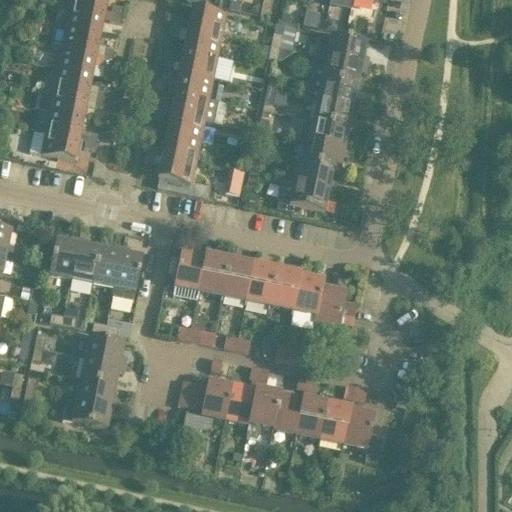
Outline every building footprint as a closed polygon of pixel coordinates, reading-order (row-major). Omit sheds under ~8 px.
[(61,7),(61,8),(104,16),(106,0),(71,0),(70,8),(61,7)] [(228,12),(238,14),(239,6),(229,4),(228,12)] [(247,15),(256,17),(258,7),(252,6),(248,9),(247,15)] [(61,8),(61,10),(69,11),(66,30),(100,37),(104,16),(61,8)] [(111,10),(110,17),(121,19),(122,12),(111,10)] [(187,33),(221,40),(225,18),(191,11),(187,33)] [(302,29),(304,29),(316,31),(318,18),(305,15),(302,29)] [(110,17),(108,25),(119,27),(121,19),(110,17)] [(171,30),(181,32),(183,24),(172,22),(171,30)] [(53,50),(95,58),(100,37),(66,30),(62,51),(53,49),(53,50)] [(181,32),(171,30),(169,38),(180,40),(181,32)] [(182,54),(216,61),(221,40),(187,33),(182,54)] [(368,62),(362,61),(365,47),(330,40),(330,41),(318,38),(313,59),(325,62),(366,70),(368,62)] [(272,39),(270,50),(279,52),(281,40),(272,39)] [(57,73),(91,80),(95,58),(53,50),(52,52),(61,54),(57,73)] [(276,65),(279,52),(270,50),(267,63),(276,65)] [(102,60),(112,62),(114,54),(103,52),(102,60)] [(178,75),(212,82),(216,61),(182,54),(178,75)] [(112,62),(102,60),(100,68),(111,70),(112,62)] [(325,62),(323,71),(315,69),(311,72),(309,80),(356,90),(359,77),(364,79),(366,70),(325,62)] [(162,72),(173,74),(174,67),(164,64),(162,72)] [(173,74),(162,72),(160,80),(171,82),(173,74)] [(44,92),(87,101),(91,80),(57,73),(53,93),(44,91),(44,92)] [(174,97),(208,104),(212,82),(178,75),(174,97)] [(302,101),(357,112),(359,104),(353,103),(356,90),(309,80),(308,84),(305,87),(302,101)] [(267,94),(275,95),(277,84),(270,82),(267,94)] [(49,115),(83,122),(87,101),(44,92),(44,95),(52,96),(49,115)] [(94,102),(104,104),(105,96),(95,94),(94,102)] [(275,95),(267,94),(264,107),(272,108),(275,95)] [(169,118),(203,125),(213,127),(218,106),(208,104),(174,97),(169,118)] [(316,106),(312,125),(347,132),(350,120),(355,121),(357,112),(302,101),(301,103),(316,106)] [(104,104),(94,102),(92,111),(102,113),(104,104)] [(0,121),(8,123),(11,108),(8,107),(0,105),(0,121)] [(154,115),(164,117),(165,109),(155,107),(154,115)] [(36,135),(78,143),(83,122),(49,115),(48,117),(37,114),(33,133),(36,134),(36,135)] [(164,117),(154,115),(152,123),(162,125),(164,117)] [(203,125),(169,118),(165,139),(199,146),(203,125)] [(312,125),(303,123),(298,144),(308,146),(348,155),(350,146),(345,145),(347,132),(312,125)] [(258,136),(266,137),(268,125),(260,124),(258,136)] [(250,127),(240,125),(238,131),(248,133),(250,127)] [(78,143),(36,135),(36,137),(44,138),(40,158),(74,165),(78,143)] [(266,137),(258,136),(255,149),(263,151),(266,137)] [(85,144),(96,146),(97,139),(87,137),(85,144)] [(161,160),(195,167),(199,146),(165,139),(161,160)] [(96,146),(85,144),(83,153),(94,155),(96,146)] [(297,166),(339,175),(341,162),(347,163),(348,155),(308,146),(304,166),(297,165),(297,166)] [(145,157),(155,159),(157,151),(146,149),(145,157)] [(155,159),(145,157),(143,165),(154,167),(155,159)] [(195,167),(161,160),(156,182),(190,189),(195,167)] [(249,178),(257,180),(259,168),(251,166),(249,178)] [(281,185),(333,196),(334,187),(329,186),(331,175),(338,176),(339,175),(297,166),(292,187),(281,185)] [(239,201),(244,177),(230,174),(225,198),(239,201)] [(257,180),(249,178),(246,190),(255,192),(257,180)] [(323,217),(326,203),(331,204),(333,196),(281,185),(281,186),(279,189),(277,192),(277,197),(278,200),(275,214),(299,219),(301,212),(323,217)] [(245,200),(243,210),(254,212),(257,202),(245,200)] [(316,241),(318,227),(292,223),(290,237),(316,241)] [(0,255),(6,257),(10,235),(0,232),(0,255)] [(48,279),(70,283),(78,243),(70,241),(69,247),(55,244),(48,279)] [(78,243),(70,283),(91,288),(98,252),(86,250),(87,245),(78,243)] [(98,252),(91,288),(112,292),(120,251),(112,250),(111,255),(98,252)] [(38,263),(46,265),(48,253),(40,251),(38,263)] [(129,253),(120,251),(112,292),(134,296),(141,261),(142,260),(128,258),(129,253)] [(195,305),(197,295),(198,295),(204,262),(180,257),(171,300),(195,305)] [(204,262),(198,295),(221,299),(228,266),(204,262)] [(44,277),(46,265),(38,263),(35,276),(44,277)] [(228,266),(221,299),(245,304),(251,271),(228,266)] [(251,271),(245,304),(268,309),(275,276),(251,271)] [(275,276),(268,309),(292,314),(298,281),(275,276)] [(322,286),(298,281),(292,314),(313,318),(312,328),(314,328),(313,330),(320,336),(328,337),(336,334),(336,333),(338,333),(341,321),(352,323),(355,307),(344,305),(346,293),(322,288),(322,286)] [(31,293),(29,306),(37,307),(40,294),(31,293)] [(35,319),(37,307),(29,306),(26,317),(35,319)] [(49,327),(61,330),(62,321),(50,319),(49,327)] [(75,324),(62,321),(61,330),(73,332),(75,324)] [(178,331),(175,343),(187,346),(192,322),(190,333),(178,331)] [(187,346),(201,349),(211,351),(214,338),(202,336),(204,325),(192,322),(187,346)] [(91,336),(103,338),(105,330),(93,327),(91,336)] [(117,332),(105,330),(103,338),(115,341),(117,332)] [(23,336),(20,348),(29,350),(31,338),(23,336)] [(35,340),(33,352),(42,354),(44,342),(35,340)] [(88,340),(83,362),(124,370),(125,362),(120,361),(123,347),(88,340)] [(234,356),(237,343),(225,341),(222,353),(234,356)] [(281,365),(286,343),(278,342),(273,364),(281,365)] [(237,343),(234,356),(247,359),(249,346),(237,343)] [(302,347),(286,345),(286,343),(281,365),(298,369),(301,355),(300,355),(302,347)] [(26,362),(29,350),(20,348),(18,361),(26,362)] [(39,367),(42,354),(33,352),(31,365),(39,367)] [(79,384),(114,391),(117,378),(122,379),(124,370),(83,362),(79,384)] [(212,363),(209,376),(218,378),(221,365),(212,363)] [(257,386),(259,373),(251,371),(248,384),(257,386)] [(259,373),(257,386),(265,388),(268,375),(259,373)] [(14,378),(12,390),(20,392),(23,380),(14,378)] [(304,396),(306,383),(298,381),(295,394),(304,396)] [(27,383),(25,395),(34,396),(36,384),(27,383)] [(306,383),(304,396),(313,398),(315,385),(306,383)] [(75,405),(115,413),(117,404),(112,403),(114,391),(79,384),(75,405)] [(180,398),(203,403),(206,391),(183,386),(180,398)] [(206,391),(203,403),(201,415),(201,416),(200,419),(184,416),(181,439),(182,439),(182,436),(210,433),(212,422),(224,424),(231,391),(207,386),(206,391)] [(20,392),(12,390),(9,403),(18,404),(20,392)] [(231,391),(224,424),(247,429),(244,441),(245,442),(254,396),(231,391)] [(351,405),(353,393),(345,391),(342,404),(351,405)] [(353,393),(351,405),(363,408),(366,396),(353,393)] [(34,396),(25,395),(23,407),(31,409),(34,396)] [(254,396),(245,442),(256,444),(262,432),(271,434),(278,401),(254,396)] [(201,415),(203,403),(180,398),(177,411),(201,415)] [(293,445),(294,438),(295,439),(301,406),(278,401),(271,434),(272,434),(270,440),(273,441),(272,447),(289,451),(290,444),(293,445)] [(60,425),(70,427),(106,434),(108,420),(114,421),(115,413),(75,405),(65,403),(60,425)] [(301,406),(295,439),(318,443),(325,410),(301,406)] [(325,410),(318,443),(342,448),(349,415),(325,410)] [(349,415),(342,448),(366,453),(373,420),(349,415)] [(241,457),(232,455),(231,464),(239,466),(241,457)]
